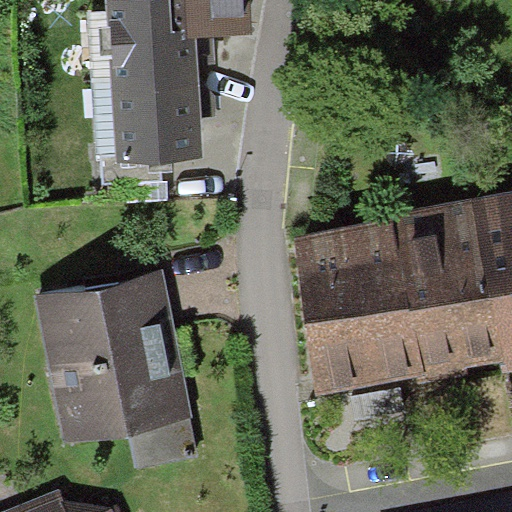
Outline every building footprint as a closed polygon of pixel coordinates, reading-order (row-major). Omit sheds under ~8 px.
[(253,0),(104,0),(105,8),(89,9),(96,163),(104,162),(105,184),(161,181),(161,170),(173,170),(173,162),(206,161),(203,103),(201,46),(201,38),(254,37),(253,0)] [(511,193),(472,202),(503,356),(507,369),(511,367),(511,193)] [(503,356),(472,202),(299,238),(317,394),(503,356)] [(162,273),(35,299),(66,446),(132,433),(138,465),(199,452),(162,273)] [(7,511),(121,511),(119,506),(61,491),(7,511)]
